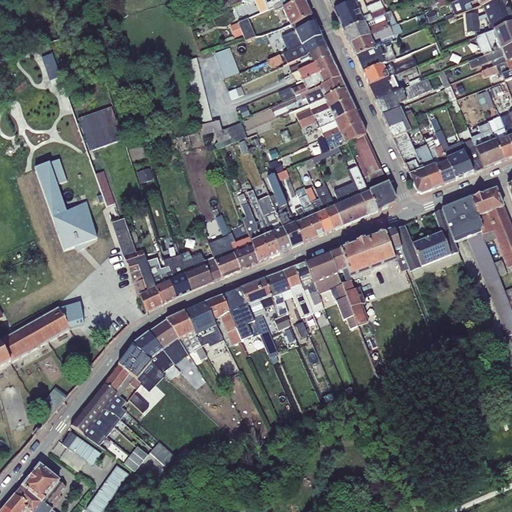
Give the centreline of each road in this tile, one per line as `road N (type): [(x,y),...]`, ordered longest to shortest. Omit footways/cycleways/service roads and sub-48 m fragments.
road 1 (residential): [(416,208),(168,311),(132,335),(0,502)]
road 2 (residential): [(416,208),(319,0)]
